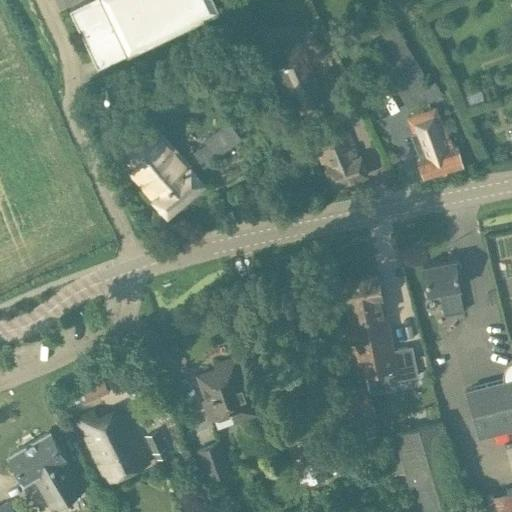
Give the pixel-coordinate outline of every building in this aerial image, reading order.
[(88,0),(69,9),(90,52),(97,67),(219,9),(214,0),(88,0)] [(426,83),(410,55),(386,69),(402,97),(426,83)] [(324,93),(305,56),(267,73),(280,102),(291,97),(295,106),(294,106),(298,115),(320,106),(318,97),(323,94),(324,93)] [(457,147),(452,149),(435,108),(423,112),(428,127),(410,133),(420,159),(416,160),(424,178),(463,165),(457,147)] [(193,152),(203,166),(241,138),(228,121),(203,140),(205,143),(193,152)] [(111,150),(134,176),(153,197),(153,198),(167,214),(203,182),(188,165),(189,165),(170,144),(167,146),(156,132),(140,126),(111,150)] [(366,174),(359,157),(357,158),(347,134),(330,141),(325,130),(312,136),(327,169),(326,170),(334,186),(366,174)] [(454,259),(422,265),(427,293),(439,291),(443,315),(463,311),(459,288),(460,287),(454,259)] [(346,316),(330,319),(333,334),(349,332),(357,373),(388,367),(391,380),(417,375),(411,345),(394,348),(383,294),(382,294),(377,272),(339,279),(346,316)] [(316,299),(314,289),(292,293),(293,302),(316,299)] [(256,413),(236,357),(214,365),(216,368),(197,374),(206,398),(202,400),(210,420),(230,412),(234,421),(256,413)] [(479,436),(511,427),(511,377),(467,389),(479,436)] [(102,379),(56,399),(63,416),(72,412),(68,404),(85,397),(88,399),(97,395),(98,391),(106,388),(102,379)] [(374,418),(367,385),(309,397),(311,410),(334,405),(338,426),(374,418)] [(113,406),(96,413),(93,409),(75,418),(105,482),(148,462),(125,412),(115,410),(113,406)] [(315,456),(311,436),(299,439),(297,429),(294,429),(291,415),(278,418),(281,433),(285,432),(290,457),(301,455),(302,459),(315,456)] [(442,418),(393,432),(416,511),(433,511),(432,507),(465,498),(442,418)] [(158,429),(144,436),(152,454),(166,448),(158,429)] [(77,488),(52,433),(10,451),(23,477),(34,473),(47,502),(77,488)] [(207,478),(230,470),(221,444),(198,453),(207,478)] [(511,511),(511,488),(484,496),(488,511),(511,511)] [(0,505),(0,511),(15,511),(10,501),(0,505)]
